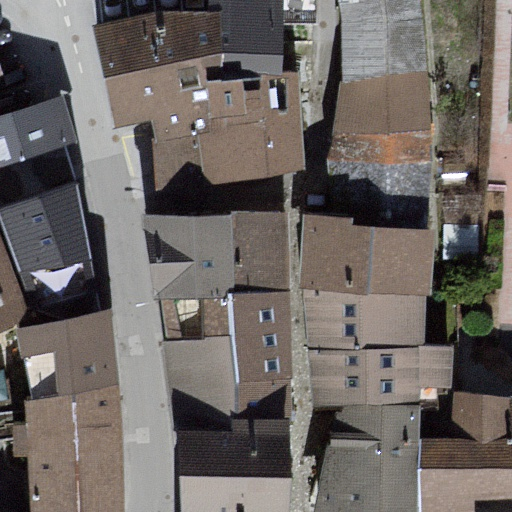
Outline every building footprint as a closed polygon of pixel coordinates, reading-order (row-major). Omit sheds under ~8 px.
[(253,0),(187,0),(187,6),(206,5),(200,75),(241,70),(253,0)] [(400,0),(322,0),(329,84),(369,74),(407,71),(400,0)] [(206,5),(187,6),(78,18),(102,126),(139,121),(186,116),(186,72),(200,75),(206,5)] [(281,70),(241,70),(200,75),(186,72),(186,116),(139,121),(143,191),(291,170),(281,70)] [(407,71),(329,84),(319,216),(412,228),(413,130),(407,71)] [(53,103),(0,118),(0,266),(17,317),(98,292),(53,103)] [(273,216),(127,222),(154,409),(281,415),(273,216)] [(412,228),(300,217),(297,346),(405,343),(412,228)] [(0,283),(0,323),(12,317),(0,283)] [(95,309),(0,326),(7,417),(0,418),(0,455),(11,456),(14,511),(96,511),(104,390),(95,309)] [(405,343),(297,346),(300,404),(402,403),(405,343)] [(464,511),(511,503),(511,395),(435,394),(438,437),(399,436),(411,511),(464,511)] [(404,408),(330,407),(300,511),(403,511),(399,436),(404,408)] [(215,426),(162,430),(160,511),(275,511),(276,419),(216,417),(215,426)]
